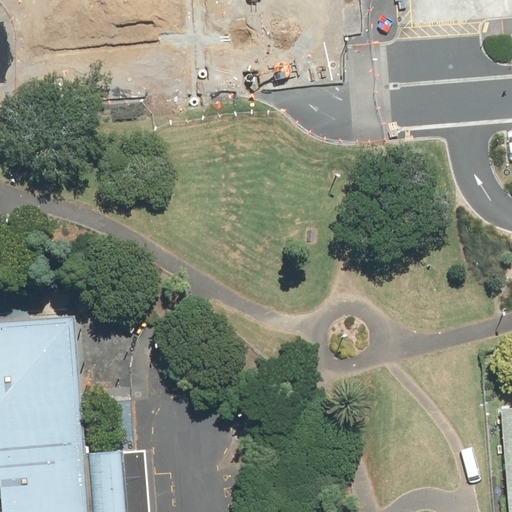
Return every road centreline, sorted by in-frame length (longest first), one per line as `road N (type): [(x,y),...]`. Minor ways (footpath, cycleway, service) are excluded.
road 1 (residential): [(28,91),(203,81)]
road 2 (residential): [(203,81),(347,69)]
